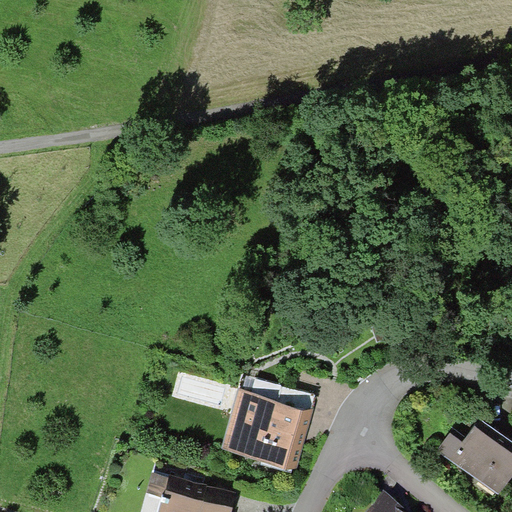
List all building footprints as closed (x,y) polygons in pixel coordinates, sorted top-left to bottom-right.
[(389,320),(371,324),(376,341),(394,336),(389,320)] [(313,392),(241,375),(224,447),(296,464),(313,392)] [(451,425),(436,447),(495,489),(511,465),(511,438),(475,412),(460,432),(451,425)] [(151,511),(232,511),(237,491),(160,474),(151,511)] [(399,511),(383,500),(373,511),(399,511)]
